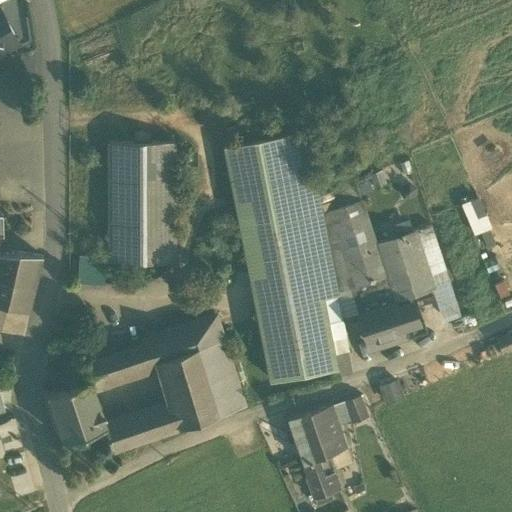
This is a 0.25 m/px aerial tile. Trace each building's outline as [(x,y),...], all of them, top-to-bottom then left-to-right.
[(0,50),(17,41),(0,9),(0,50)] [(225,145),(271,379),(335,367),(332,352),(326,321),(320,295),(334,292),(318,211),(303,129),(225,145)] [(110,260),(175,260),(176,140),(111,140),(110,257),(110,260)] [(477,193),(460,201),(472,232),(490,225),(477,193)] [(371,279),(386,274),(376,247),(360,197),(329,207),(354,285),(371,279)] [(354,285),(329,207),(318,211),(334,292),(335,291),(350,287),(354,285)] [(432,228),(409,236),(428,294),(438,324),(461,317),(432,228)] [(409,236),(376,247),(386,274),(394,298),(398,312),(412,307),(409,300),(428,294),(409,236)] [(0,277),(34,284),(41,255),(38,255),(16,251),(0,253),(0,277)] [(78,282),(106,284),(109,257),(81,255),(78,282)] [(371,279),(379,303),(394,298),(386,274),(371,279)] [(28,308),(34,284),(0,277),(0,318),(4,302),(28,308)] [(350,287),(335,291),(340,316),(357,311),(350,287)] [(341,318),(340,316),(335,291),(334,292),(320,295),(326,321),(341,318)] [(398,312),(394,298),(379,303),(358,310),(367,338),(387,331),(390,339),(406,334),(398,312)] [(398,312),(406,334),(419,330),(412,307),(398,312)] [(153,360),(159,358),(198,346),(222,338),(213,313),(145,334),(147,340),(153,360)] [(347,349),(341,318),(326,321),(332,352),(347,349)] [(511,330),(496,338),(502,352),(511,348),(511,330)] [(387,331),(367,338),(369,347),(390,339),(387,331)] [(222,338),(198,346),(219,412),(243,404),(222,338)] [(154,365),(153,360),(147,340),(83,363),(88,380),(90,379),(92,385),(154,365)] [(159,358),(173,402),(180,425),(219,412),(198,346),(159,358)] [(397,375),(379,381),(385,400),(403,394),(397,375)] [(46,393),(63,440),(104,427),(106,426),(105,423),(92,385),(90,379),(88,380),(46,393)] [(351,418),(352,420),(365,416),(359,395),(345,399),(351,418)] [(351,418),(345,399),(331,404),(338,423),(351,418)] [(173,402),(146,410),(153,433),(180,425),(173,402)] [(288,418),(302,461),(316,456),(329,452),(345,446),(338,423),(331,404),(288,418)] [(146,410),(130,415),(138,438),(153,433),(146,410)] [(111,447),(138,438),(130,415),(105,423),(106,426),(104,427),(111,447)] [(350,461),(345,446),(329,452),(334,467),(350,461)] [(334,467),(329,452),(316,456),(322,474),(332,471),(335,470),(334,467)] [(322,474),(316,456),(302,461),(306,476),(305,476),(312,498),(338,489),(332,471),(322,474)] [(353,488),(356,494),(366,490),(364,483),(353,488)]
